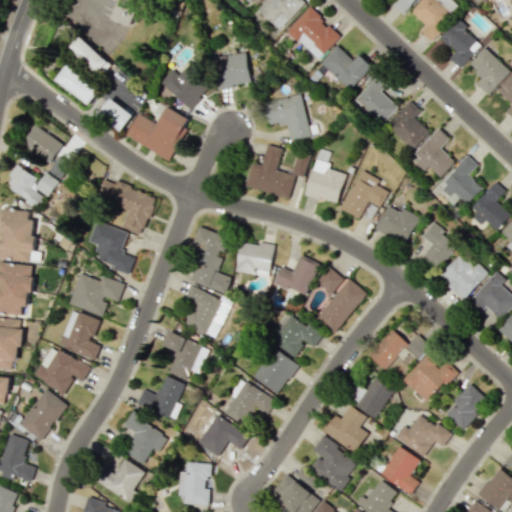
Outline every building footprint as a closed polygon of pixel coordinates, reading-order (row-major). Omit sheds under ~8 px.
[(116,0),(110,19),(131,26),(140,0),(116,0)] [(304,2),(301,0),(264,0),(256,9),(278,30),(304,2)] [(395,0),(391,4),(401,13),(414,0),(395,0)] [(426,25),(420,31),(430,39),(459,7),(452,0),(422,0),(412,12),(426,25)] [(340,36),(308,7),(286,30),(318,59),(340,36)] [(448,58),(459,68),(480,45),(463,29),(467,26),(458,18),(440,37),(455,51),(448,58)] [(110,64),(79,34),(69,45),(99,75),(110,64)] [(320,63),(351,91),(373,67),(360,54),(354,61),(337,45),(320,63)] [(468,64),(481,76),(475,83),(488,94),(510,71),(484,47),(468,64)] [(212,57),(216,88),(251,83),(246,52),(212,57)] [(188,109),(214,84),(190,60),(177,73),(173,68),(160,81),(188,109)] [(89,104),(100,89),(67,64),(55,79),(89,104)] [(397,106),(380,90),(387,83),(376,73),(353,98),(381,124),(397,106)] [(511,74),(497,90),(511,104),(505,111),(511,117),(511,74)] [(263,103),(269,126),(285,122),(291,142),(311,136),(299,93),(263,103)] [(123,130),(133,113),(108,99),(98,116),(123,130)] [(420,110),(409,100),(385,124),(412,149),(429,131),(414,117),(420,110)] [(170,160),(187,128),(184,126),(189,118),(167,107),(158,124),(137,113),(125,136),(170,160)] [(21,143),(48,163),(62,144),(35,124),(21,143)] [(449,138),(438,128),(412,155),(425,168),(428,166),(440,177),(454,161),(440,147),(449,138)] [(289,198),(294,175),(276,170),(282,148),(266,144),(261,165),(251,162),(245,186),(289,198)] [(468,174),(477,164),(466,154),(434,189),(452,206),(460,198),(467,204),(483,187),(468,174)] [(338,203),(346,173),(327,168),(329,162),(315,159),(305,194),(338,203)] [(3,185),(36,207),(43,196),(30,187),(36,177),(17,164),(3,185)] [(378,178),(360,169),(340,209),(359,218),(360,215),(372,221),(387,190),(375,184),(378,178)] [(34,187),(47,196),(57,182),(45,173),(34,187)] [(122,227),(143,234),(156,196),(115,182),(115,183),(102,178),(96,198),(128,209),(122,227)] [(506,191),(495,181),(469,210),(483,222),(485,220),(497,231),(511,214),(497,201),(506,191)] [(406,243),(418,216),(400,208),(399,211),(386,205),(375,230),(406,243)] [(29,211),(2,209),(0,229),(0,258),(29,260),(30,251),(33,251),(35,222),(28,221),(29,211)] [(511,220),(501,232),(511,241),(507,246),(511,250),(511,220)] [(128,232),(95,221),(88,241),(99,245),(94,260),(129,272),(134,257),(121,252),(128,232)] [(419,260),(438,272),(459,239),(431,222),(421,237),(430,243),(419,260)] [(189,281),(226,293),(231,276),(217,272),(222,257),(220,256),(228,236),(198,226),(190,248),(199,251),(189,281)] [(236,272),(270,275),(273,244),(239,241),(236,272)] [(320,263),(300,254),(292,271),(281,266),(274,281),(305,296),(320,263)] [(439,276),(464,299),(489,272),(477,262),(473,266),(459,254),(439,276)] [(0,312),(21,315),(22,305),(27,305),(29,292),(31,292),(34,265),(0,261),(0,312)] [(330,293),(343,278),(328,267),(316,282),(330,293)] [(511,294),(501,284),(506,279),(497,271),(468,302),(480,313),(486,306),(500,319),(511,306),(511,294)] [(68,303),(102,316),(108,299),(117,303),(124,283),(102,275),(100,280),(79,272),(68,303)] [(334,333),(367,293),(348,278),(316,318),(334,333)] [(185,324),(215,338),(232,303),(191,283),(184,298),(195,304),(185,324)] [(100,345),(91,342),(99,320),(71,309),(58,346),(95,359),(100,345)] [(511,344),(511,314),(497,330),(511,344)] [(295,356),(304,340),(314,346),(322,335),(289,315),(280,331),(273,327),(266,338),(295,356)] [(22,319),(0,316),(0,368),(11,370),(12,359),(18,360),(22,319)] [(384,369),(408,343),(392,328),(368,354),(384,369)] [(199,373),(209,347),(168,332),(163,346),(176,350),(168,373),(187,379),(191,370),(199,373)] [(405,346),(417,359),(430,348),(418,334),(405,346)] [(64,394),(74,376),(83,381),(90,367),(51,345),(33,376),(64,394)] [(279,393),(297,363),(272,348),(254,378),(279,393)] [(457,372),(445,361),(440,366),(426,353),(403,379),(428,403),(457,372)] [(0,402),(7,403),(8,376),(0,375),(0,402)] [(136,404),(175,420),(181,404),(177,402),(185,383),(165,375),(157,394),(142,389),(136,404)] [(358,384),(348,399),(375,418),(394,388),(376,376),(367,390),(358,384)] [(224,413),(242,424),(254,406),(267,414),(275,399),(240,378),(231,394),(234,396),(224,413)] [(489,401),(471,384),(444,411),(462,429),(489,401)] [(19,423),(46,388),(68,404),(41,440),(19,423)] [(324,431),(355,452),(368,433),(359,427),(367,416),(350,405),(340,419),(335,415),(324,431)] [(209,425),(198,442),(218,456),(228,441),(240,449),(248,436),(212,411),(205,422),(209,425)] [(152,448),(159,452),(168,434),(130,413),(123,425),(135,432),(124,453),(144,463),(152,448)] [(434,441),(442,446),(451,434),(420,413),(409,429),(403,425),(395,437),(423,457),(434,441)] [(0,460),(0,474),(14,479),(14,477),(30,481),(34,466),(22,463),(28,440),(7,434),(0,460)] [(309,469),(339,490),(358,463),(321,436),(311,450),(318,455),(309,469)] [(420,460),(399,445),(380,473),(410,494),(419,481),(410,475),(420,460)] [(511,448),(502,460),(511,469),(511,448)] [(97,482),(130,503),(136,493),(132,491),(144,472),(123,459),(113,474),(105,469),(97,482)] [(209,504),(210,463),(186,462),(185,471),(178,471),(177,495),(183,495),(183,503),(209,504)] [(511,501),(511,477),(496,467),(478,496),(499,509),(505,499),(511,503),(511,501)] [(310,511),(320,499),(285,474),(271,493),(295,511),(310,511)] [(358,506),(366,511),(393,511),(386,507),(397,491),(378,478),(358,506)] [(0,511),(10,511),(18,493),(0,485),(0,511)] [(114,511),(116,507),(86,497),(82,511),(83,511),(114,511)] [(488,511),(490,510),(474,500),(466,511),(488,511)] [(336,511),(323,501),(313,511),(336,511)]
